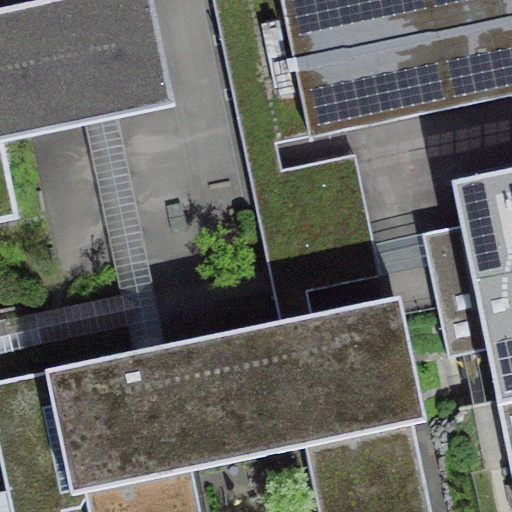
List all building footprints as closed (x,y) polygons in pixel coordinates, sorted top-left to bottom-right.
[(58,0),(0,12),(0,222),(18,219),(3,143),(175,108),(151,0),(58,0)] [(511,0),(242,0),(273,145),(511,95),(511,0)] [(343,174),(282,186),(302,278),(362,266),(343,174)] [(493,278),(474,283),(499,406),(511,403),(511,175),(473,184),(493,278)] [(61,511),(62,511),(88,506),(89,511),(430,511),(412,425),(426,422),(401,300),(274,326),(140,354),(0,382),(0,453),(8,492),(0,493),(0,511),(61,511)]
